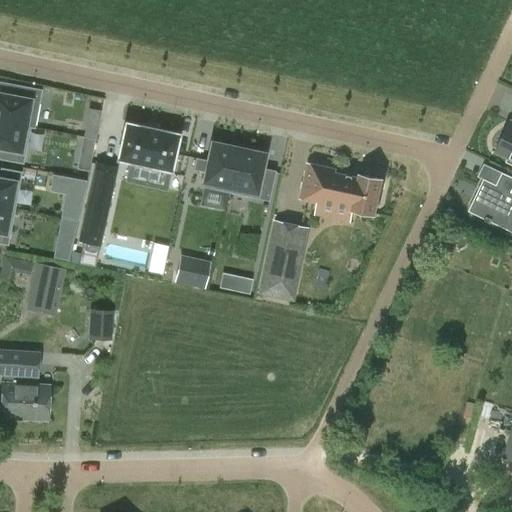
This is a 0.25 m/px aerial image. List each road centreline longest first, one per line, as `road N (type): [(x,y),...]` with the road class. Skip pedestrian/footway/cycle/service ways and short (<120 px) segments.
road 1 (residential): [(0,57),(451,156)]
road 2 (residential): [(311,472),(451,156)]
road 3 (residential): [(69,470),(296,468)]
road 4 (residential): [(451,156),(511,29)]
